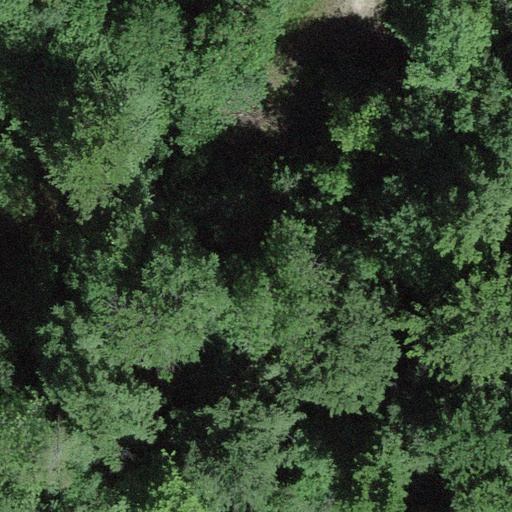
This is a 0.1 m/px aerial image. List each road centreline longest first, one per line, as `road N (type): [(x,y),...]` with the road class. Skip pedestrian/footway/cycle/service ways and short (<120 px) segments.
road 1 (motorway): [(0,351),(215,0)]
road 2 (track): [(511,27),(418,42),(383,28),(373,0)]
